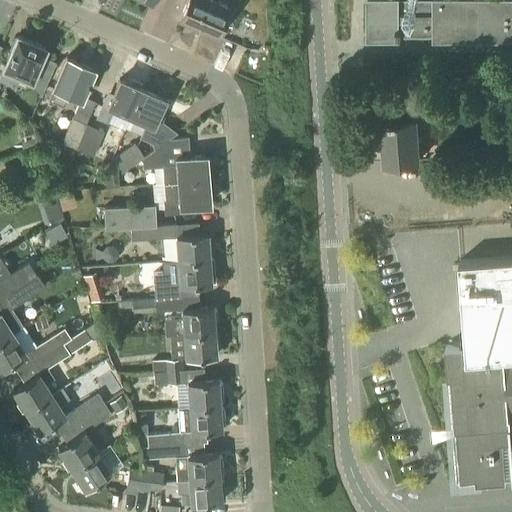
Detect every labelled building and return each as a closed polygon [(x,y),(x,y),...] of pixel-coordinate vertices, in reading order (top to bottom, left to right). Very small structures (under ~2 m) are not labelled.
[(217,36),(229,7),(212,0),(186,0),(178,19),(217,36)] [(511,0),(435,0),(436,0),(430,0),(369,0),(369,37),(399,37),(399,35),(436,35),(436,37),(511,37),(511,0)] [(30,79),(43,49),(16,36),(0,71),(0,80),(12,86),(18,73),(30,79)] [(79,99),(81,94),(92,70),(65,58),(47,98),(62,105),(67,94),(79,99)] [(129,115),(140,90),(117,80),(112,92),(107,89),(95,118),(108,124),(114,109),(129,115)] [(140,90),(129,115),(145,122),(139,137),(152,143),(164,114),(157,112),(162,99),(140,90)] [(410,120),(409,100),(370,102),(372,123),(385,122),(385,131),(381,131),(383,161),(418,159),(415,119),(410,120)] [(73,146),(84,122),(72,116),(61,141),(73,146)] [(84,122),(73,146),(93,155),(104,130),(84,122)] [(163,182),(211,179),(210,160),(204,160),(204,154),(189,155),(188,135),(169,137),(142,156),(143,167),(162,166),(163,182)] [(122,170),(143,155),(134,141),(112,157),(122,170)] [(211,179),(163,182),(165,199),(163,199),(164,213),(194,211),(193,205),(207,204),(207,198),(212,197),(211,179)] [(130,226),(156,224),(154,203),(103,205),(104,228),(130,226)] [(176,260),(211,258),(211,257),(207,258),(206,246),(210,246),(210,236),(206,236),(206,233),(176,235),(175,223),(156,224),(130,226),(131,238),(175,235),(176,260)] [(511,255),(459,260),(465,344),(445,345),(447,376),(452,376),(456,428),(461,427),(463,456),(459,456),(460,477),(476,476),(476,480),(506,478),(506,473),(511,472),(511,255)] [(154,298),(175,297),(180,297),(179,285),(209,283),(208,274),(212,273),(211,258),(176,260),(177,271),(152,273),(154,297),(154,298)] [(34,274),(0,295),(0,307),(1,310),(14,301),(19,308),(45,291),(34,274)] [(154,298),(154,297),(132,298),(132,299),(117,299),(117,307),(132,307),(132,311),(176,308),(175,297),(154,298)] [(96,320),(106,318),(102,301),(92,303),(96,320)] [(169,333),(212,331),(212,319),(216,319),(215,309),(211,309),(211,306),(180,308),(181,317),(164,317),(165,334),(169,334),(169,333)] [(0,338),(11,332),(0,314),(0,338)] [(50,393),(44,384),(54,377),(47,367),(91,338),(104,338),(96,320),(87,326),(70,336),(33,361),(40,371),(11,390),(18,400),(15,403),(20,411),(23,409),(24,410),(50,393)] [(70,336),(64,326),(33,346),(34,343),(25,329),(21,329),(20,327),(11,332),(0,338),(0,367),(27,351),(33,361),(70,336)] [(153,371),(180,369),(179,357),(214,355),(213,343),(217,343),(216,333),(213,333),(212,331),(169,333),(169,334),(171,358),(151,359),(152,371),(153,371)] [(137,339),(138,355),(167,353),(166,337),(137,339)] [(180,369),(153,371),(154,383),(181,382),(180,369)] [(187,406),(218,404),(217,392),(221,392),(220,382),(216,382),(216,379),(185,381),(187,406)] [(104,402),(105,403),(124,389),(119,381),(113,385),(115,388),(101,397),(97,392),(64,414),(58,405),(69,398),(61,386),(50,393),(24,410),(31,420),(27,422),(33,430),(36,428),(38,431),(50,423),(57,434),(60,432),(59,431),(104,402)] [(111,412),(105,403),(104,402),(59,431),(60,432),(66,441),(57,447),(64,457),(61,460),(66,468),(69,466),(71,468),(96,451),(83,430),(111,412)] [(218,404),(187,406),(189,430),(220,428),(219,416),(223,416),(222,405),(218,406),(218,404)] [(180,443),(187,442),(186,430),(146,433),(147,445),(180,443)] [(181,455),(180,443),(147,445),(141,445),(142,458),(174,455),(176,480),(188,479),(219,477),(218,465),(222,465),(221,454),(217,455),(217,452),(181,455)] [(96,451),(71,468),(77,477),(74,480),(79,488),(83,486),(84,488),(110,471),(96,451)] [(151,469),(152,470),(153,466),(129,463),(125,485),(136,487),(136,490),(148,492),(151,469)] [(163,472),(152,470),(151,469),(148,492),(149,492),(149,489),(160,491),(163,472)] [(219,477),(188,479),(190,504),(221,501),(220,489),(224,489),(223,479),(219,479),(219,477)]
